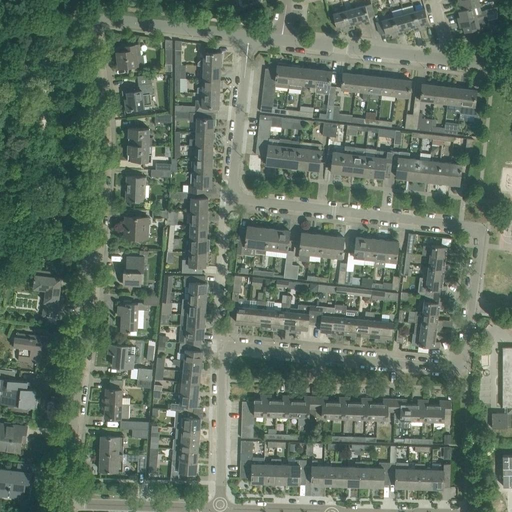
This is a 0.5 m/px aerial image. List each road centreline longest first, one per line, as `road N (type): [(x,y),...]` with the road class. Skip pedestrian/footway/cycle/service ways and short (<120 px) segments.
road 1 (residential): [(220,345),(456,366),(466,356),(481,233),(472,224),(234,200)]
road 2 (unclassified): [(56,507),(90,193),(94,26)]
road 3 (residential): [(444,60),(281,41)]
road 4 (residential): [(234,200),(248,37)]
road 5 (residential): [(218,508),(220,345)]
road 6 (residential): [(248,37),(115,19),(94,26)]
road 7 (residential): [(220,345),(223,209),(234,200)]
road 8 (residential): [(193,508),(56,507)]
